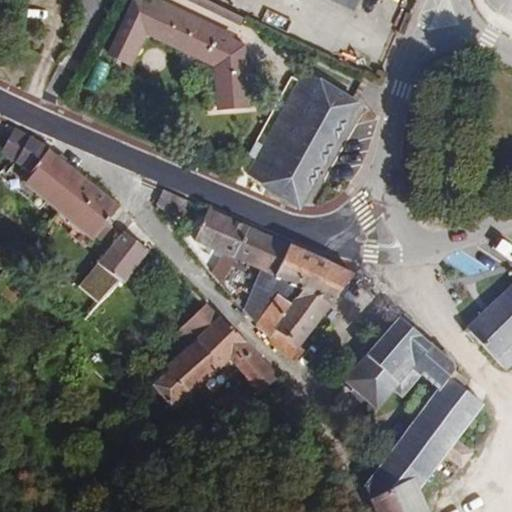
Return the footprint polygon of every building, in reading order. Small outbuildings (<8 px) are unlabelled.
[(161,8),(164,2),(159,0),(142,0),(114,53),(132,66),(152,34),(213,68),(223,112),(251,112),(241,53),(212,35),(161,8)] [(247,29),(190,0),(173,0),(244,36),(247,29)] [(374,0),(306,0),(360,29),(374,0)] [(257,4),(252,17),(279,28),(284,15),(257,4)] [(304,77),(254,194),(311,218),(361,104),(304,77)] [(248,153),(257,123),(243,119),(234,148),(248,153)] [(121,218),(128,207),(94,181),(41,139),(10,123),(0,143),(0,150),(11,155),(35,174),(30,184),(67,216),(92,237),(104,227),(109,232),(121,218)] [(166,186),(156,198),(187,214),(193,198),(166,186)] [(223,283),(237,254),(252,226),(211,207),(198,237),(220,251),(211,269),(223,283)] [(252,226),(237,254),(278,274),(293,246),(252,226)] [(159,253),(132,228),(103,259),(107,268),(91,282),(108,298),(124,283),(128,286),(159,253)] [(306,354),(337,306),(356,274),(293,246),(278,274),(306,286),(294,302),(278,292),(254,318),(284,353),(302,369),(310,359),(306,354)] [(45,284),(86,318),(108,298),(91,282),(64,261),(45,284)] [(356,274),(337,306),(346,312),(366,280),(356,274)] [(511,274),(453,330),(486,364),(511,341),(511,274)] [(236,367),(268,396),(288,379),(214,302),(188,327),(200,341),(171,371),(201,402),(236,367)] [(448,367),(393,315),(336,375),(367,404),(386,385),(393,392),(415,369),(408,363),(411,359),(423,370),(434,381),(444,371),(448,367)] [(408,363),(415,369),(431,385),(434,381),(423,370),(411,359),(408,363)] [(186,414),(201,402),(171,371),(156,385),(186,414)] [(431,385),(357,486),(368,511),(429,511),(420,489),(436,468),(445,456),(485,405),(444,371),(434,381),(431,385)] [(215,416),(228,429),(255,407),(241,395),(215,416)] [(459,472),(445,456),(436,468),(450,483),(459,472)]
